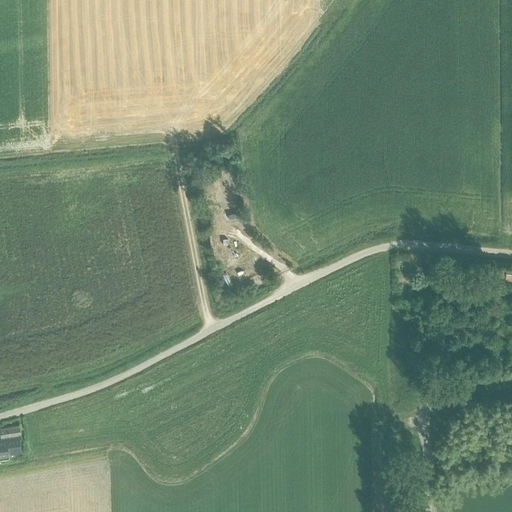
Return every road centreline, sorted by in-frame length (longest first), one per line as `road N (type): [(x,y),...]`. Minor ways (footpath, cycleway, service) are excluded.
road 1 (unclassified): [(0,416),(123,377),(369,251),(411,244),(511,254)]
road 2 (unclassified): [(428,511),(427,401),(458,381),(511,376)]
road 3 (track): [(384,511),(382,420),(424,418)]
